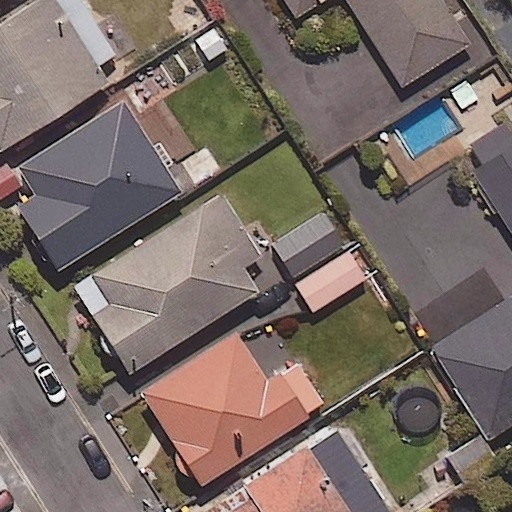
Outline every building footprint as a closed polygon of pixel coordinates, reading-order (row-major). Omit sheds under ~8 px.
[(114,56),(78,0),(40,0),(0,25),(0,154),(108,86),(96,67),(114,56)] [(283,0),(295,19),(323,0),(348,0),(405,87),(471,45),(441,0),(283,0)] [(225,49),(211,29),(164,62),(178,81),(225,49)] [(181,194),(124,103),(19,169),(37,197),(17,209),(57,273),(181,194)] [(511,426),(511,123),(510,121),(460,154),(511,234),(511,299),(433,350),(490,440),(511,426)] [(0,200),(20,187),(3,164),(0,165),(0,200)] [(261,258),(221,195),(74,289),(129,376),(258,294),(242,270),(261,258)] [(366,278),(322,214),(270,249),(314,314),(366,278)] [(267,384),(236,335),(141,395),(200,488),(325,409),(297,365),(267,384)] [(387,511),(334,430),(209,511),(387,511)]
